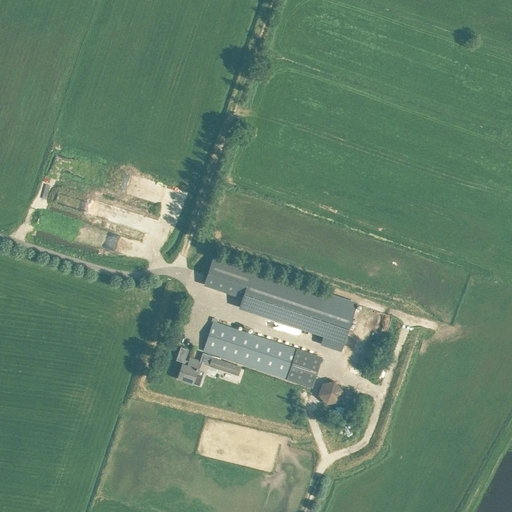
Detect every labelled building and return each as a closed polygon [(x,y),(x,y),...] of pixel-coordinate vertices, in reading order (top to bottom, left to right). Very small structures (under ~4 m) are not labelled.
[(77,206),(78,195),(53,192),(52,203),(77,206)] [(241,303),(239,308),(315,333),(323,336),(320,344),(340,350),(356,304),(327,295),(251,270),(242,297),(241,303)] [(382,313),(376,332),(385,335),(392,316),(382,313)] [(203,350),(287,378),(286,380),(311,388),(321,358),(296,350),(213,322),(203,350)] [(177,379),(192,384),(199,386),(202,377),(195,374),(200,361),(190,358),(189,361),(185,360),(188,350),(180,347),(176,360),(183,363),(182,365),(177,379)] [(382,383),(390,384),(396,357),(395,356),(396,348),(389,347),(382,383)] [(211,358),(209,366),(220,369),(223,362),(211,358)]
